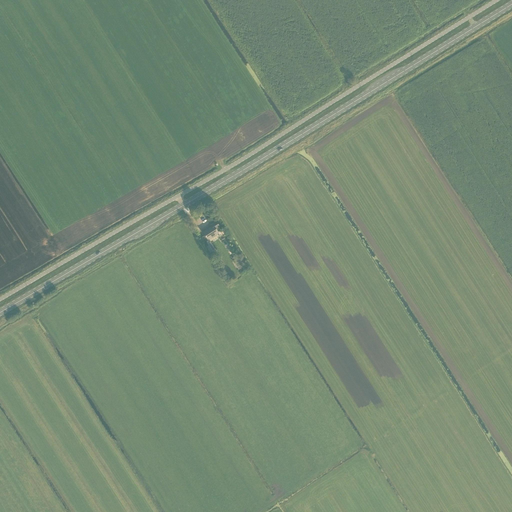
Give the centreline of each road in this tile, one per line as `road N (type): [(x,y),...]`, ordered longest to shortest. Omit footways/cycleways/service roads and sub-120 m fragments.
road 1 (primary): [(0,312),(511,3)]
road 2 (unclassified): [(0,299),(498,0)]
